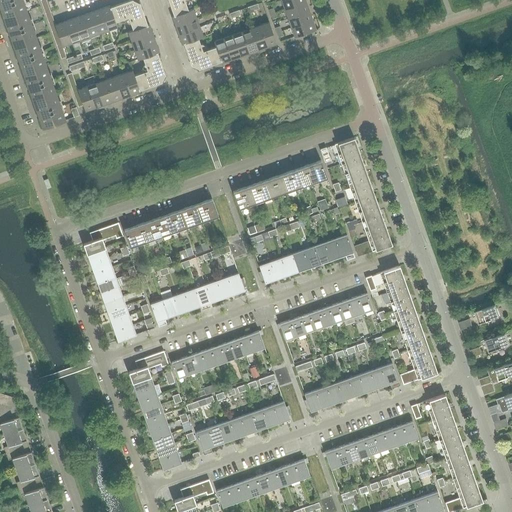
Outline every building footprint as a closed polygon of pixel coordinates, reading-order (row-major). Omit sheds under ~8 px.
[(0,0),(0,7),(4,19),(27,11),(23,0),(0,0)] [(132,0),(130,0),(110,7),(116,22),(128,17),(135,3),(133,2),(132,0)] [(168,0),(169,3),(174,15),(188,10),(184,0),(168,0)] [(306,2),(305,0),(282,0),(285,10),(306,2)] [(309,11),(306,2),(285,10),(288,19),(309,11)] [(135,3),(128,17),(133,30),(147,25),(143,12),(140,3),(137,4),(135,3)] [(110,5),(100,9),(108,30),(117,27),(116,22),(110,7),(110,5)] [(100,9),(91,12),(99,33),(108,30),(100,9)] [(174,15),(172,16),(175,25),(196,18),(193,9),(188,10),(174,15)] [(14,46),(37,38),(27,11),(4,19),(14,46)] [(313,20),(309,11),(288,19),(291,28),(313,20)] [(91,12),(82,15),(90,37),(99,33),(91,12)] [(82,15),(73,18),(81,40),(90,37),(82,15)] [(73,18),(64,22),(72,43),(81,40),(73,18)] [(196,18),(175,25),(178,35),(200,27),(196,18)] [(291,28),(294,37),(316,29),(313,20),(291,28)] [(64,22),(55,25),(63,46),(72,43),(64,22)] [(269,22),(259,25),(267,47),(276,43),(269,22)] [(133,30),(128,32),(131,41),(153,34),(149,24),(147,25),(133,30)] [(259,25),(250,28),(258,50),(267,47),(259,25)] [(200,27),(178,35),(182,44),(184,43),(198,38),(203,37),(200,27)] [(250,28),(241,32),(249,53),(258,50),(250,28)] [(241,32),(232,35),(240,56),(249,53),(241,32)] [(153,34),(131,41),(134,50),(156,43),(153,34)] [(232,35),(223,38),(231,59),(240,56),(232,35)] [(37,38),(14,46),(23,74),(46,66),(37,38)] [(198,38),(184,43),(186,50),(191,66),(194,65),(196,66),(203,51),(200,45),(198,38)] [(223,38),(214,41),(215,47),(221,61),(221,63),(231,59),(223,38)] [(105,51),(114,48),(112,43),(103,46),(105,51)] [(156,43),(134,50),(138,60),(143,58),(157,53),(159,52),(156,43)] [(203,51),(196,66),(198,67),(199,69),(221,61),(215,47),(203,51)] [(157,53),(143,58),(145,64),(147,71),(162,78),(163,76),(165,75),(160,59),(157,53)] [(56,93),(46,66),(23,74),(33,101),(56,93)] [(133,70),(123,74),(131,95),(140,91),(140,90),(134,75),(133,70)] [(147,71),(134,75),(140,90),(162,82),(161,80),(162,78),(147,71)] [(123,74),(114,77),(122,98),(131,95),(123,74)] [(114,77),(105,80),(113,101),(122,98),(114,77)] [(105,80),(96,83),(104,104),(113,101),(105,80)] [(96,83),(87,86),(94,108),(104,104),(96,83)] [(87,86),(78,90),(78,92),(80,96),(82,101),(83,106),(85,111),(94,108),(87,86)] [(66,120),(56,93),(33,101),(43,128),(66,120)] [(372,251),(392,244),(354,137),(330,146),(334,155),(337,153),(368,241),(372,251)] [(326,147),(320,149),(323,158),(323,159),(325,162),(330,160),(326,147)] [(321,160),(312,163),(318,180),(327,177),(321,160)] [(312,163),(304,166),(310,183),(318,180),(312,163)] [(304,166),(296,169),(302,186),(310,183),(304,166)] [(296,169),(289,171),(295,188),(302,186),(296,169)] [(289,171),(281,174),(287,191),(295,188),(289,171)] [(281,174),(273,177),(279,194),(287,191),(281,174)] [(273,177),(265,180),(271,197),(279,194),(273,177)] [(265,180),(257,183),(263,200),(271,197),(265,180)] [(257,183),(249,185),(255,202),(263,200),(257,183)] [(249,185),(241,188),(247,205),(255,202),(249,185)] [(239,208),(247,205),(241,188),(233,191),(239,208)] [(345,197),(335,200),(338,207),(347,204),(345,197)] [(212,198),(204,201),(209,218),(218,215),(212,198)] [(204,201),(196,204),(202,221),(209,218),(204,201)] [(194,224),(202,221),(196,204),(188,207),(194,224)] [(312,213),(310,206),(304,209),(306,216),(312,213)] [(188,207),(180,210),(186,227),(194,224),(188,207)] [(178,230),(186,227),(180,210),(172,213),(178,230)] [(172,213),(164,215),(170,232),(178,230),(172,213)] [(164,215),(156,218),(162,235),(170,232),(164,215)] [(154,238),(162,235),(156,218),(148,221),(154,238)] [(148,221),(140,224),(146,241),(154,238),(148,221)] [(89,233),(92,241),(83,244),(87,254),(105,247),(103,240),(115,236),(116,238),(123,236),(118,222),(89,233)] [(263,223),(255,226),(258,232),(265,230),(263,223)] [(140,224),(132,227),(138,244),(146,241),(140,224)] [(257,232),(255,226),(248,228),(250,235),(257,232)] [(130,247),(138,244),(132,227),(124,230),(130,247)] [(345,254),(347,260),(355,257),(346,234),(335,238),(341,256),(345,254)] [(330,259),(341,256),(335,238),(324,242),(330,259)] [(358,256),(372,251),(368,241),(354,246),(358,256)] [(324,242),(313,246),(320,263),(330,259),(324,242)] [(231,251),(228,245),(221,247),(224,254),(231,251)] [(309,267),(320,263),(313,246),(303,250),(309,267)] [(109,257),(106,251),(105,247),(87,254),(90,264),(109,257)] [(218,249),(210,252),(211,253),(212,258),(220,255),(218,249)] [(185,250),(178,252),(181,260),(188,257),(185,250)] [(303,250),(301,250),(292,254),(298,271),(309,267),(303,250)] [(287,275),(298,271),(292,254),(281,257),(287,275)] [(112,267),(110,261),(109,257),(90,264),(94,273),(112,267)] [(164,266),(172,263),(170,257),(162,260),(164,266)] [(281,257),(279,258),(270,261),(276,279),(287,275),(281,257)] [(265,283),(276,279),(270,261),(259,265),(261,271),(258,272),(261,281),(264,280),(265,283)] [(437,372),(399,266),(380,273),(414,369),(417,379),(437,372)] [(115,276),(114,272),(112,267),(94,273),(97,283),(115,276)] [(240,279),(238,273),(227,277),(233,294),(244,290),(243,287),(246,286),(243,278),(240,279)] [(119,286),(117,282),(115,276),(97,283),(101,292),(119,286)] [(373,280),(371,276),(365,278),(367,282),(368,286),(370,291),(376,288),(374,284),(373,280)] [(222,298),(233,294),(227,277),(216,280),(222,298)] [(211,302),(222,298),(216,280),(205,284),(211,302)] [(200,305),(211,302),(205,284),(194,288),(200,305)] [(122,296),(121,292),(119,286),(101,292),(104,302),(122,296)] [(189,309),(200,305),(194,288),(183,292),(189,309)] [(179,313),(189,309),(183,292),(173,296),(179,313)] [(367,292),(357,296),(362,312),(372,309),(367,292)] [(126,305),(125,303),(122,296),(104,302),(107,312),(126,305)] [(168,317),(179,313),(173,296),(162,300),(168,317)] [(357,296),(347,299),(353,316),(362,312),(357,296)] [(347,299),(337,303),(343,319),(353,316),(347,299)] [(168,317),(162,300),(150,304),(158,326),(166,324),(164,318),(168,317)] [(337,303),(328,306),(334,322),(343,319),(337,303)] [(479,323),(500,316),(495,304),(471,312),(473,318),(477,316),(479,323)] [(129,315),(128,313),(126,305),(107,312),(111,321),(129,315)] [(328,306),(318,310),(324,326),(334,322),(328,306)] [(314,329),(324,326),(318,310),(309,313),(314,329)] [(314,329),(309,313),(299,316),(305,333),(314,329)] [(132,324),(129,315),(111,321),(114,331),(132,324)] [(305,333),(299,316),(289,320),(295,336),(305,333)] [(153,327),(150,318),(144,321),(147,329),(153,327)] [(458,323),(461,330),(472,326),(470,319),(458,323)] [(295,336),(289,320),(276,324),(278,329),(281,328),(285,340),(295,336)] [(136,334),(132,324),(114,331),(118,341),(136,334)] [(261,330),(249,334),(254,350),(264,347),(260,335),(263,334),(261,330)] [(489,352),(510,345),(505,332),(481,341),(483,346),(487,345),(489,352)] [(249,334),(239,338),(245,354),(254,350),(249,334)] [(239,338),(229,341),(235,357),(245,354),(239,338)] [(229,341),(220,344),(225,361),(235,357),(229,341)] [(220,344),(210,348),(216,364),(225,361),(220,344)] [(468,351),(471,358),(482,354),(480,347),(468,351)] [(210,348),(200,351),(206,368),(216,364),(210,348)] [(135,361),(138,369),(129,372),(132,382),(151,376),(148,368),(160,364),(161,366),(168,364),(164,351),(135,361)] [(196,371),(206,368),(200,351),(191,355),(196,371)] [(191,355),(181,358),(187,374),(196,371),(191,355)] [(177,378),(187,374),(181,358),(171,362),(177,378)] [(511,361),(487,370),(487,371),(488,371),(489,376),(478,380),(481,387),(511,375),(511,361)] [(380,367),(386,384),(390,383),(392,388),(400,385),(392,363),(380,367)] [(256,367),(250,369),(253,378),(259,376),(256,367)] [(375,388),(386,384),(380,367),(369,371),(375,388)] [(399,374),(403,384),(417,379),(414,369),(399,374)] [(369,371),(358,375),(364,392),(375,388),(369,371)] [(358,375),(347,379),(353,396),(364,392),(358,375)] [(154,385),(152,379),(151,376),(132,382),(136,392),(154,385)] [(335,383),(341,400),(353,396),(347,379),(335,383)] [(324,386),(330,404),(341,400),(335,383),(324,386)] [(157,395),(154,385),(136,392),(139,401),(157,395)] [(313,390),(319,408),(330,404),(324,386),(313,390)] [(306,400),(303,401),(307,409),(309,408),(310,411),(319,408),(313,390),(304,394),(306,400)] [(0,415),(17,410),(12,396),(0,392),(0,415)] [(511,393),(501,397),(498,398),(500,404),(490,407),(492,414),(503,410),(504,412),(511,410),(510,408),(511,407),(511,393)] [(425,401),(459,497),(463,508),(482,501),(445,394),(425,401)] [(161,405),(157,395),(139,401),(142,411),(161,405)] [(208,398),(200,400),(202,406),(210,403),(208,398)] [(283,401),(272,405),(278,422),(289,418),(289,416),(291,415),(288,406),(285,407),(283,401)] [(418,408),(416,404),(411,406),(412,410),(414,415),(415,419),(421,417),(419,412),(418,408)] [(164,414),(161,405),(142,411),(146,421),(164,414)] [(272,405),(261,409),(267,426),(278,422),(272,405)] [(261,409),(250,413),(256,430),(267,426),(261,409)] [(17,410),(0,415),(0,423),(4,434),(23,428),(17,410)] [(250,413),(239,416),(246,434),(256,430),(250,413)] [(168,424),(164,414),(146,421),(149,430),(168,424)] [(239,416),(229,420),(235,437),(246,434),(239,416)] [(229,420),(218,424),(225,441),(235,437),(229,420)] [(412,421),(402,424),(408,440),(418,437),(412,421)] [(171,433),(168,424),(149,430),(153,440),(171,433)] [(218,424),(207,428),(213,445),(225,441),(218,424)] [(402,424),(393,428),(398,444),(408,440),(402,424)] [(29,445),(26,436),(23,428),(4,434),(8,445),(3,447),(6,453),(29,445)] [(204,455),(212,452),(210,446),(213,445),(207,428),(196,432),(204,455)] [(393,428),(383,431),(389,447),(398,444),(393,428)] [(379,451),(389,447),(383,431),(373,434),(379,451)] [(498,436),(501,443),(511,439),(511,438),(510,432),(498,436)] [(174,443),(171,433),(153,440),(156,449),(174,443)] [(373,434),(363,438),(369,454),(379,451),(373,434)] [(363,438),(354,441),(359,458),(369,454),(363,438)] [(354,441),(344,445),(350,461),(359,458),(354,441)] [(178,453),(174,443),(156,449),(159,459),(178,453)] [(29,445),(6,453),(8,460),(12,458),(16,469),(35,463),(29,445)] [(344,445),(334,448),(340,464),(350,461),(344,445)] [(330,468),(340,464),(334,448),(325,452),(330,468)] [(181,463),(178,453),(159,459),(163,469),(181,463)] [(304,459),(294,462),(300,479),(310,475),(304,459)] [(294,462),(284,466),(290,482),(300,479),(294,462)] [(41,480),(37,468),(35,463),(16,469),(20,480),(16,482),(18,488),(41,480)] [(284,466),(275,469),(280,485),(290,482),(284,466)] [(275,469),(265,473),(271,489),(280,485),(275,469)] [(265,473),(255,476),(261,492),(271,489),(265,473)] [(255,476),(245,480),(251,496),(261,492),(255,476)] [(180,489),(183,497),(174,500),(178,510),(196,504),(193,496),(206,492),(207,495),(213,492),(209,479),(180,489)] [(41,480),(18,488),(20,495),(25,493),(29,504),(47,498),(41,480)] [(245,480),(236,483),(242,499),(251,496),(245,480)] [(236,483),(226,486),(232,503),(242,499),(236,483)] [(222,506),(232,503),(226,486),(216,490),(222,506)] [(444,511),(437,491),(425,495),(431,511),(432,511),(435,511),(444,511)] [(431,511),(425,495),(414,499),(418,511),(431,511)] [(445,502),(448,511),(450,511),(463,508),(459,497),(445,502)] [(52,511),(49,501),(47,498),(29,504),(31,511),(52,511)] [(418,511),(414,499),(403,503),(406,511),(418,511)] [(406,511),(403,503),(392,507),(393,511),(406,511)]
